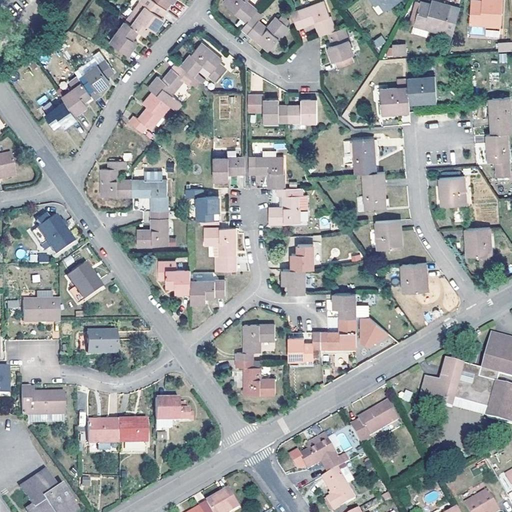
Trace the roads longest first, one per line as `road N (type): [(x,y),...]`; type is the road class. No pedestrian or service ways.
road 1 (residential): [(247,444),(484,312)]
road 2 (residential): [(68,187),(136,72),(196,13)]
road 3 (residential): [(68,187),(184,354)]
road 4 (residential): [(416,167),(428,237),(484,312)]
road 5 (residential): [(474,164),(472,120),(403,125),(407,167),(416,167)]
road 6 (residential): [(0,416),(20,416),(53,461),(0,489)]
road 7 (residential): [(59,373),(126,383),(184,354)]
road 8 (residential): [(137,511),(247,444)]
